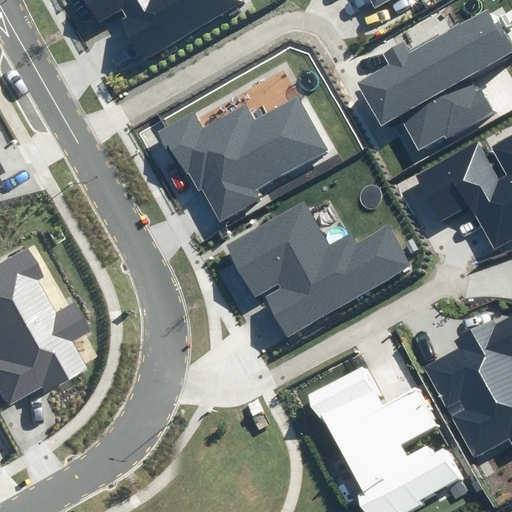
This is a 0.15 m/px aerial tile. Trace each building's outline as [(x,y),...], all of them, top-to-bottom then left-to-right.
[(87,0),(100,22),(122,9),(125,16),(119,20),(144,63),(247,3),(245,0),(87,0)] [(410,50),(405,42),(383,55),(390,66),(358,85),(382,126),(399,116),(418,149),(444,134),(446,138),(491,112),(470,76),(511,51),(511,44),(490,8),(440,37),(438,34),(410,50)] [(192,114),(161,132),(186,176),(188,175),(198,191),(202,189),(221,221),(259,199),(255,191),(327,149),(297,98),(254,122),(245,107),(202,131),(192,114)] [(478,143),(418,177),(442,218),(469,203),(495,249),(511,239),(511,135),(491,148),(507,176),(499,180),(478,143)] [(330,243),(304,199),(225,244),(255,297),(279,283),(281,288),(266,296),(288,335),(412,265),(389,224),(359,242),(353,230),(330,243)] [(42,273),(27,247),(0,262),(0,351),(3,358),(0,359),(0,393),(8,407),(42,388),(44,392),(89,367),(72,339),(90,329),(74,302),(56,312),(36,277),(42,273)] [(454,419),(474,456),(509,437),(511,442),(511,317),(511,315),(496,323),(494,318),(453,340),(458,349),(423,368),(444,408),(459,400),(466,412),(454,419)] [(364,511),(408,511),(464,482),(444,446),(434,452),(429,443),(406,456),(402,450),(438,430),(416,390),(383,408),(362,370),(309,399),(363,498),(359,501),(364,511)]
